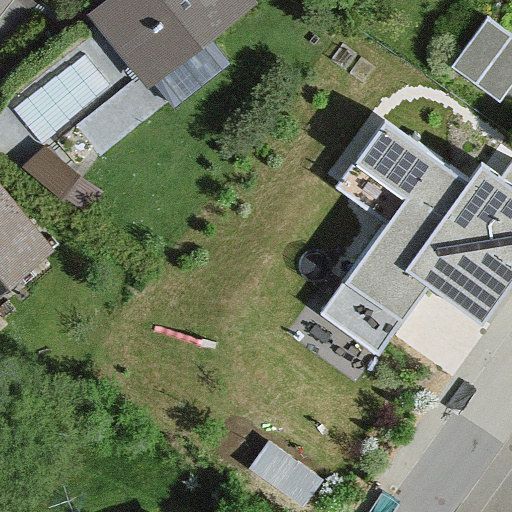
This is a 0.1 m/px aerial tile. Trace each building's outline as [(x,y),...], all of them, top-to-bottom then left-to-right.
[(256,0),(119,0),(94,20),(154,96),(264,10),(256,0)] [(511,29),(488,12),(454,60),(502,95),(511,82),(511,29)] [(463,172),(386,116),(362,149),(415,188),(352,273),(407,311),(428,278),(483,318),(511,279),(511,163),(484,143),(463,172)] [(0,305),(56,265),(0,186),(0,305)] [(383,345),(407,311),(352,273),(328,307),(383,345)]
